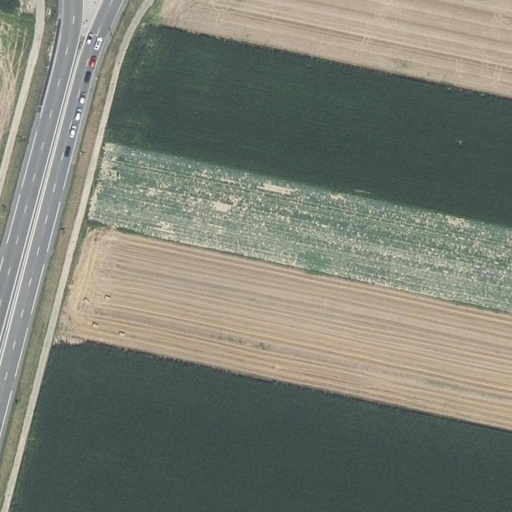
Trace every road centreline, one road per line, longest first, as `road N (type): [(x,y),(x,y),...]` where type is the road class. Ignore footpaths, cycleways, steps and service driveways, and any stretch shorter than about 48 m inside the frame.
road 1 (track): [(6,511),(117,61),(148,0)]
road 2 (trunk): [(0,401),(87,62),(112,0)]
road 3 (trunk): [(74,0),(0,301)]
road 4 (track): [(38,0),(38,41),(0,187)]
